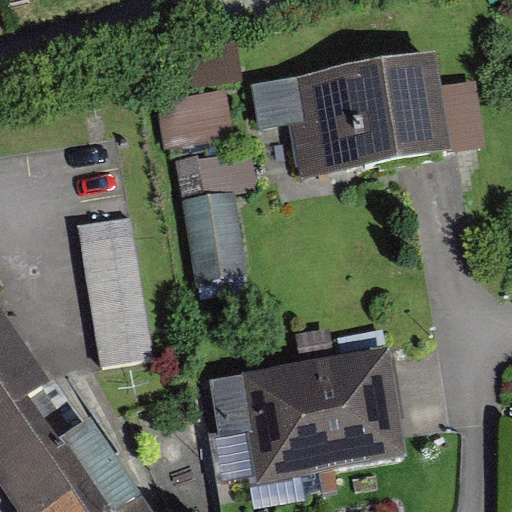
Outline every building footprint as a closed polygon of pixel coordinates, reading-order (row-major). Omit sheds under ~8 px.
[(458,60),(263,93),(270,133),(322,124),(333,187),(478,162),(472,130),(483,128),(476,89),(464,91),(458,60)] [(186,151),(243,136),(231,92),(174,107),(186,151)] [(246,201),(190,210),(206,305),(262,296),(246,201)] [(140,231),(90,240),(114,377),(165,368),(140,231)] [(0,308),(0,422),(53,385),(0,308)] [(401,364),(218,393),(234,497),(417,469),(401,364)] [(163,511),(68,376),(53,385),(0,422),(0,497),(10,511),(163,511)]
